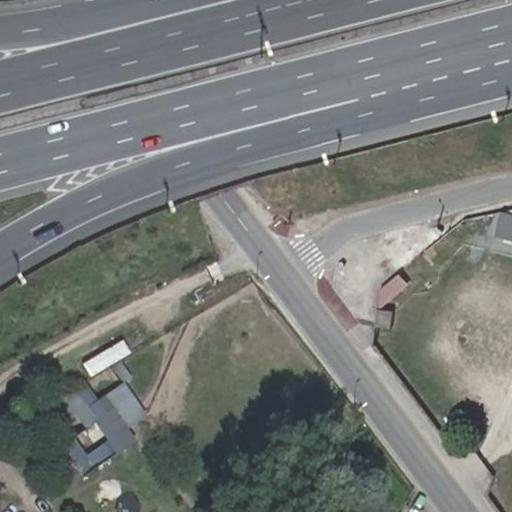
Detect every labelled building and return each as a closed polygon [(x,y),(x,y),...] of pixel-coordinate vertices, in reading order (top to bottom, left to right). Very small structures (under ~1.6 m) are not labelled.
[(435,247),(429,252),(428,254),(434,260),(442,254),(435,247)] [(399,277),(389,285),(391,285),(399,289),(403,283),(399,277)] [(391,285),(389,285),(380,292),(379,310),(407,287),(403,283),(399,289),(391,285)] [(397,312),(379,310),(377,330),(394,332),(397,312)] [(52,449),(74,480),(125,442),(94,399),(86,405),(72,386),(56,398),(78,429),(52,449)] [(59,491),(74,480),(52,449),(36,460),(59,491)]
